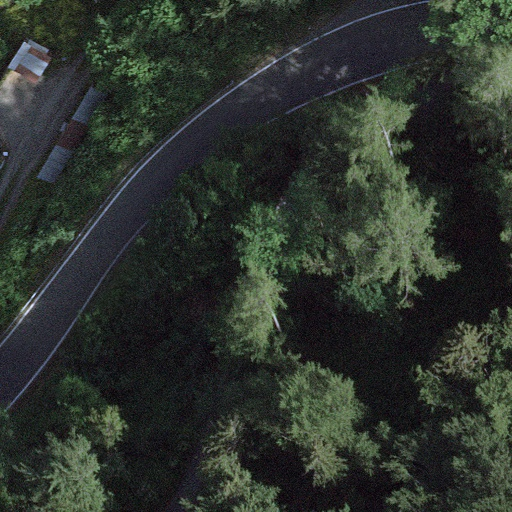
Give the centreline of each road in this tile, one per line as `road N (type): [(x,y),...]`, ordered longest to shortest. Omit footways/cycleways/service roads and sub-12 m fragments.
road 1 (tertiary): [(0,377),(157,182),(227,119),(394,40),(487,20)]
road 2 (unclassified): [(182,511),(230,424),(272,272),(341,153),(487,20)]
road 3 (track): [(0,198),(74,67),(146,0)]
